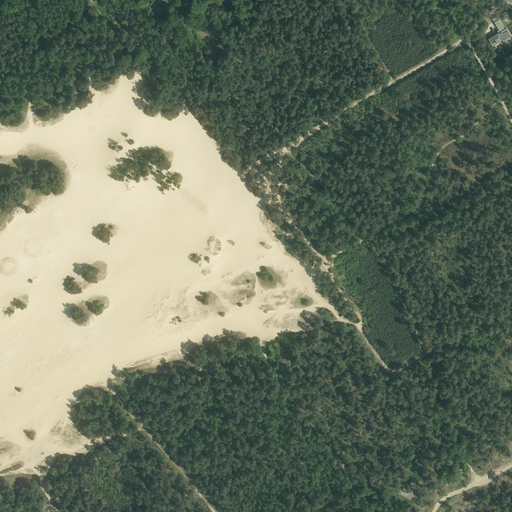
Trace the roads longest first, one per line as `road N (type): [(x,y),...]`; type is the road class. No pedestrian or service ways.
road 1 (track): [(475,483),(354,324),(323,305),(261,320)]
road 2 (track): [(261,320),(265,356),(374,511)]
road 3 (track): [(29,511),(82,481),(140,425)]
road 4 (track): [(511,121),(445,0)]
road 5 (track): [(511,307),(392,374)]
